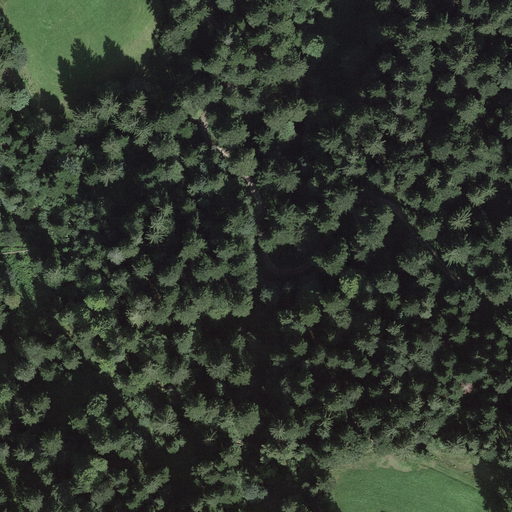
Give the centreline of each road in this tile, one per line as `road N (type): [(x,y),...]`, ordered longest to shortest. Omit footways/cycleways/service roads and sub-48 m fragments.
road 1 (track): [(212,0),(213,19),(254,63),(217,101),(204,130),(256,191),(262,249),(273,269),(307,264),(354,199),(380,200),(402,214),(446,270),(511,303)]
road 2 (track): [(337,460),(385,447),(511,505)]
road 3 (track): [(169,0),(162,79),(187,92),(236,85)]
